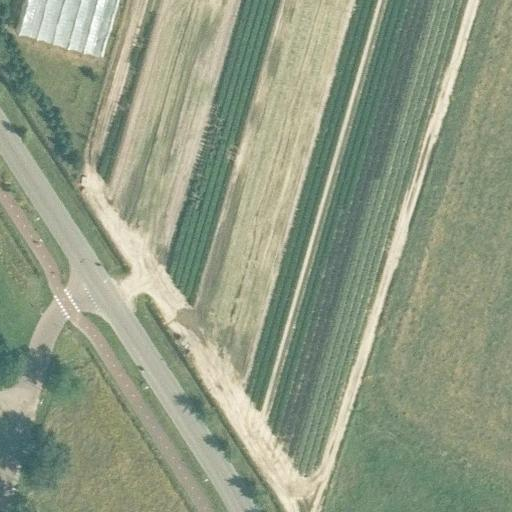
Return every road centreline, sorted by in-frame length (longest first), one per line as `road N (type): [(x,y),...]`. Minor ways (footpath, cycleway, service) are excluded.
road 1 (tertiary): [(244,511),(100,279)]
road 2 (tertiary): [(100,279),(0,127)]
road 3 (residential): [(100,279),(49,325),(24,398)]
